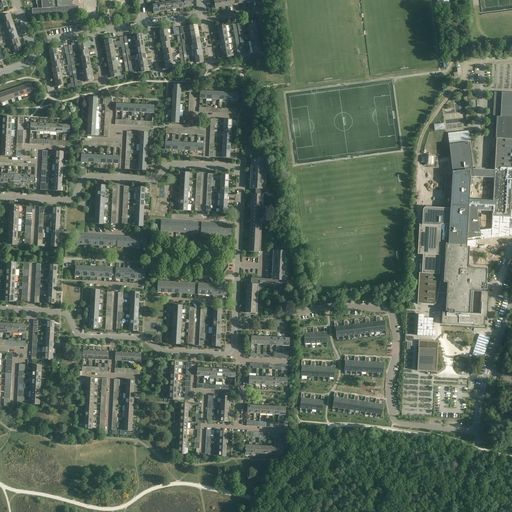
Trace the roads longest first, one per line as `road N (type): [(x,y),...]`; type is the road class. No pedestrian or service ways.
road 1 (residential): [(477,431),(393,421),(387,395),(396,337),(388,310),(338,305),(297,312)]
road 2 (residential): [(237,279),(66,260)]
